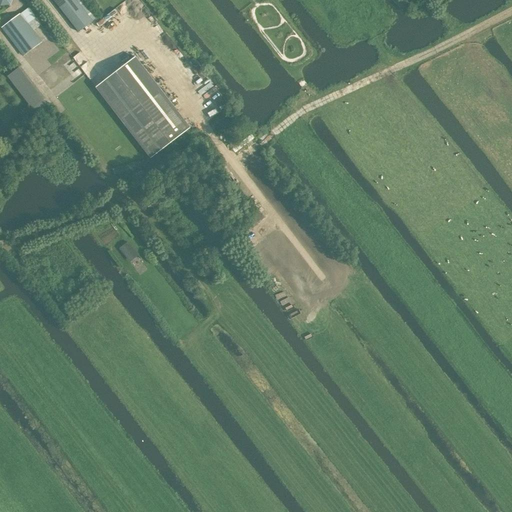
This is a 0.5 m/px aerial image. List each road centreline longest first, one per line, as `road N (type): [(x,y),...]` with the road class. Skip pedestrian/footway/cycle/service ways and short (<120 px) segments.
road 1 (track): [(511,495),(249,150),(322,103),(511,11)]
road 2 (track): [(132,401),(0,244)]
